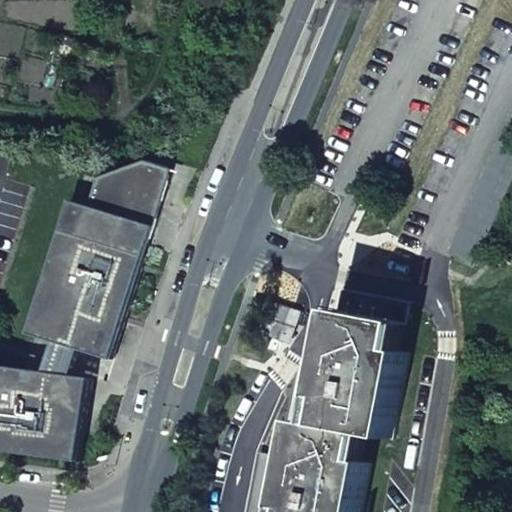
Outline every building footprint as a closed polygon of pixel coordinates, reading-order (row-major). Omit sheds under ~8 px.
[(511,145),(502,141),(452,251),(477,261),(511,183),(511,145)] [(115,358),(177,162),(153,155),(151,162),(105,179),(96,208),(87,237),(69,232),(37,333),(115,358)] [(79,202),(69,232),(87,237),(96,208),(79,202)] [(363,511),(372,464),(356,461),(361,432),(394,439),(411,353),(395,350),(400,323),(409,325),(413,302),(345,289),(339,311),(341,311),(325,396),(341,399),(336,427),(303,422),(287,507),(303,510),(302,511),(363,511)] [(95,379),(0,366),(0,448),(83,461),(89,420),(95,379)] [(279,511),(289,458),(262,453),(254,511),(279,511)]
